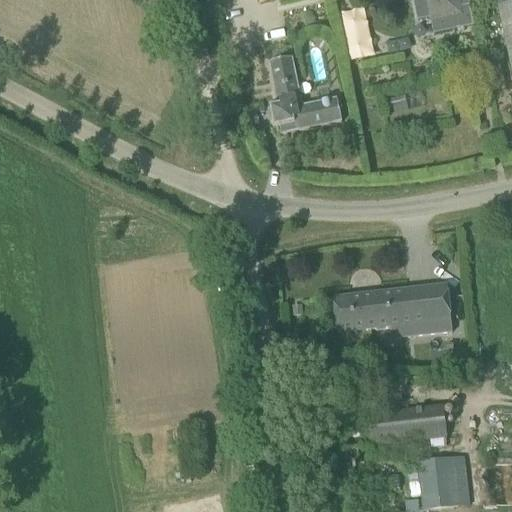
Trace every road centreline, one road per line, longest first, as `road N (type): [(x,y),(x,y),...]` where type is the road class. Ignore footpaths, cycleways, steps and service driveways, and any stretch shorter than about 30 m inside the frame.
road 1 (unclassified): [(511,186),(374,213),(233,196),(163,173),(0,79)]
road 2 (track): [(290,511),(263,329),(189,0)]
